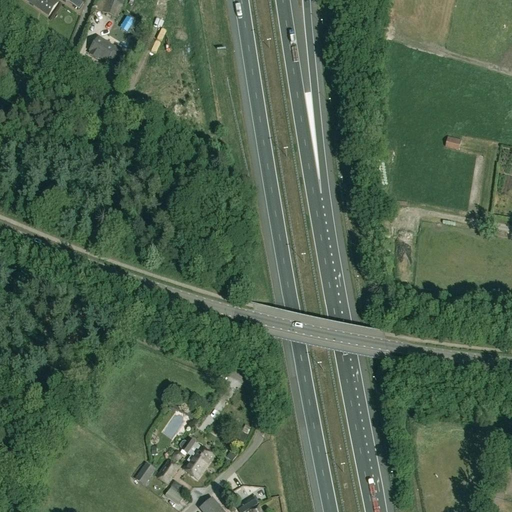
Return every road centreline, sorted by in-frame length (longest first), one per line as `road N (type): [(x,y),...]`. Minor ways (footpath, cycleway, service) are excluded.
road 1 (tertiary): [(511,363),(236,313),(0,228)]
road 2 (motorway): [(241,0),(331,511)]
road 3 (unclassified): [(189,511),(260,436),(250,386),(0,270)]
road 4 (motorway): [(370,511),(309,192)]
road 5 (residential): [(0,140),(92,154),(104,145),(109,121),(100,101),(0,30)]
road 6 (motorway): [(309,192),(283,0)]
road 7 (motorway): [(309,192),(317,118),(307,0)]
